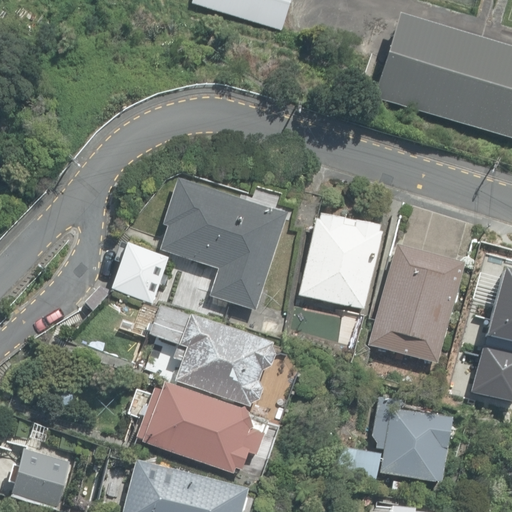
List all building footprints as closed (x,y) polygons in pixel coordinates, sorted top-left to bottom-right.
[(8,35),(28,48),(39,28),(46,33),(57,14),(32,0),(30,0),(21,17),(18,15),(8,35)] [(190,0),(189,5),(282,34),(292,0),(190,0)] [(372,99),(511,141),(511,50),(397,17),(372,99)] [(0,179),(5,181),(10,168),(0,164),(0,179)] [(207,296),(253,311),(285,215),(175,179),(160,225),(166,227),(158,251),(216,270),(207,296)] [(298,298),(363,312),(380,235),(377,234),(378,229),(318,215),(322,198),(304,194),(296,231),(312,234),(298,298)] [(110,290),(149,304),(165,260),(125,246),(110,290)] [(367,347),(435,365),(463,265),(394,246),(367,347)] [(511,275),(481,268),(466,325),(472,327),(467,345),(462,344),(451,386),(501,399),(511,355),(511,349),(505,348),(508,338),(511,339),(511,275)] [(85,303),(93,311),(108,295),(100,287),(85,303)] [(174,383),(248,409),(250,405),(258,402),(262,391),(258,382),(261,373),(269,369),(273,358),(269,350),(270,347),(157,309),(148,336),(177,346),(172,359),(181,362),(174,383)] [(255,329),(278,336),(283,319),(260,312),(255,329)] [(140,443),(231,475),(233,469),(239,471),(246,453),(254,456),(261,435),(248,430),(249,430),(239,411),(236,412),(160,386),(157,394),(150,391),(144,408),(140,407),(137,416),(141,418),(135,434),(142,436),(140,443)] [(0,410),(4,412),(12,392),(0,387),(0,410)] [(433,482),(440,483),(450,420),(400,412),(402,401),(377,397),(372,436),(378,450),(382,450),(378,474),(433,483),(433,482)] [(348,486),(367,490),(369,481),(373,482),(378,455),(339,448),(335,466),(348,486)] [(0,473),(15,477),(20,455),(0,449),(0,473)] [(121,511),(241,511),(247,491),(134,461),(121,511)]
